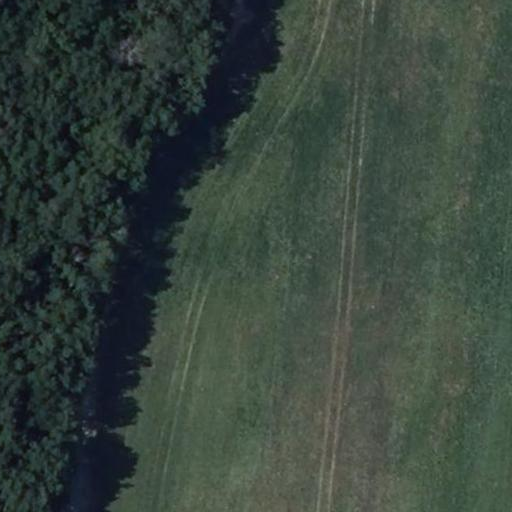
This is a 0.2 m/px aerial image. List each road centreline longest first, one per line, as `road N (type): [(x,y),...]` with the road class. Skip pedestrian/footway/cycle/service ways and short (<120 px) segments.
road 1 (track): [(237,0),(234,36),(140,197),(103,312),(73,511)]
road 2 (track): [(195,0),(31,277),(0,300)]
